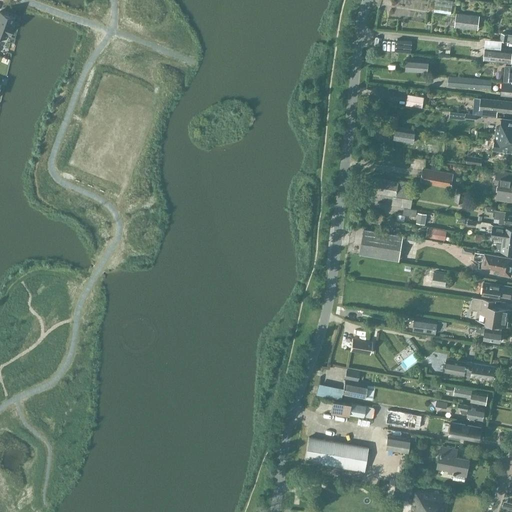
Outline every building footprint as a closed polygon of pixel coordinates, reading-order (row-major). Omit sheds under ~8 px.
[(0,37),(5,39),(8,33),(10,34),(13,24),(11,23),(13,17),(9,15),(4,13),(3,13),(0,11),(0,37)] [(478,30),(480,16),(457,13),(455,27),(478,30)] [(509,34),(501,33),(500,40),(508,42),(509,34)] [(511,49),(485,47),(484,60),(511,63),(511,49)] [(428,72),(430,61),(430,60),(407,58),(406,71),(428,72)] [(511,66),(504,65),(503,80),(511,81),(511,66)] [(469,79),(468,87),(492,89),(493,81),(469,79)] [(511,95),(511,83),(503,83),(502,95),(511,95)] [(422,108),(424,97),(407,94),(405,105),(422,108)] [(480,109),(480,115),(496,117),(497,111),(511,112),(511,101),(481,98),(481,99),(480,109)] [(450,111),(450,118),(465,120),(475,121),(476,115),(476,114),(473,114),(466,113),(450,111)] [(496,134),(511,136),(511,120),(501,119),(501,122),(500,121),(499,127),(497,127),(496,134)] [(414,143),(416,130),(397,127),(395,139),(414,143)] [(511,152),(511,136),(496,134),(494,150),(511,152)] [(481,166),(482,158),(468,156),(467,164),(481,166)] [(451,188),(453,174),(422,168),(420,182),(451,188)] [(511,173),(497,171),(496,180),(500,181),(497,199),(511,201),(511,200),(511,179),(511,180),(511,176),(511,173)] [(371,177),(369,191),(394,195),(392,205),(411,208),(415,184),(399,181),(399,182),(371,177)] [(456,191),(455,201),(463,202),(464,192),(456,191)] [(511,212),(507,212),(507,211),(495,209),(494,218),(499,219),(499,223),(505,224),(511,224),(511,212)] [(418,213),(417,222),(425,224),(427,214),(418,213)] [(511,240),(511,228),(493,225),(493,227),(491,237),(501,238),(501,235),(503,236),(502,239),(511,240)] [(445,240),(447,230),(426,227),(424,236),(445,240)] [(364,229),(360,253),(399,260),(402,241),(415,244),(416,237),(403,235),(402,236),(400,235),(396,235),(364,229)] [(511,252),(511,240),(502,239),(502,243),(496,243),(495,250),(500,251),(511,252)] [(486,253),(485,253),(476,251),(474,260),(480,261),(479,268),(481,270),(483,268),(483,267),(483,266),(495,269),(494,273),(511,276),(511,270),(511,258),(486,253)] [(446,273),(435,271),(435,272),(433,284),(446,286),(448,274),(446,274),(446,273)] [(511,298),(511,289),(511,285),(484,281),(482,293),(511,298)] [(507,326),(509,310),(495,308),(496,301),(483,299),(473,297),(471,308),(481,310),(480,314),(484,315),(483,322),(507,326)] [(436,334),(438,320),(415,317),(413,330),(436,334)] [(500,342),(502,330),(478,326),(476,334),(485,336),(484,340),(500,342)] [(370,355),(372,341),(353,338),(350,352),(370,355)] [(466,362),(447,359),(445,371),(465,374),(465,372),(472,373),(472,376),(493,380),(496,367),(473,364),(473,362),(466,361),(466,362)] [(357,381),(358,378),(359,371),(347,369),(345,378),(357,381)] [(375,387),(345,380),(344,389),(331,386),(329,398),(342,400),(343,394),(372,400),(375,387)] [(486,404),(488,393),(455,386),(454,394),(472,398),(471,401),(486,404)] [(371,418),(373,407),(372,407),(365,406),(351,403),(332,400),(331,412),(349,415),(349,414),(363,417),(371,418)] [(483,420),(485,408),(459,403),(458,409),(461,409),(460,413),(468,414),(467,417),(483,420)] [(420,416),(388,410),(386,423),(427,430),(430,414),(421,413),(420,416)] [(479,440),(481,428),(452,423),(449,437),(467,440),(467,438),(479,440)] [(408,453),(410,440),(388,436),(386,449),(408,453)] [(305,461),(349,468),(353,445),(309,437),(305,461)] [(442,446),(438,467),(446,468),(446,467),(450,468),(449,472),(455,473),(454,479),(465,481),(466,475),(469,459),(456,456),(457,449),(455,449),(456,444),(448,442),(447,447),(442,446)] [(353,445),(349,468),(364,471),(368,447),(353,445)] [(410,494),(412,484),(395,482),(394,491),(410,494)] [(444,511),(447,495),(414,490),(410,511),(444,511)]
